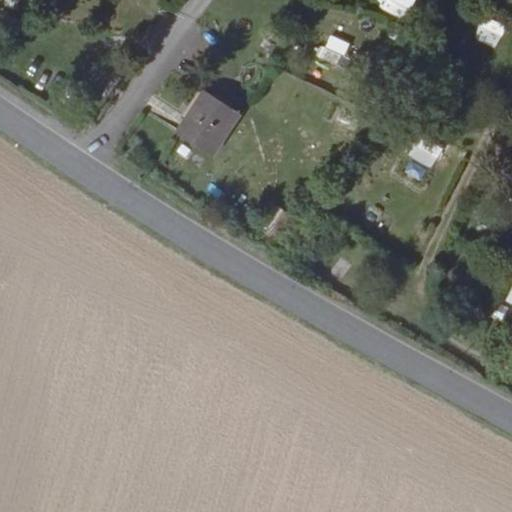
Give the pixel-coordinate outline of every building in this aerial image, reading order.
[(384,0),(380,8),(404,20),(413,0),(384,0)] [(474,40),(498,49),(507,26),(483,16),(474,40)] [(318,57),(339,67),(350,44),(330,34),(318,57)] [(191,99),(155,82),(135,125),(172,142),(191,99)] [(198,90),(174,138),(217,159),(241,111),(198,90)] [(277,245),(298,224),(278,204),(257,226),(277,245)]
